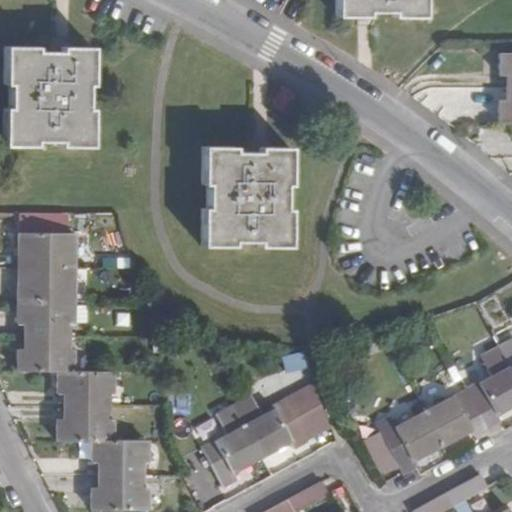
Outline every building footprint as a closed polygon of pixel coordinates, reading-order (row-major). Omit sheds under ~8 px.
[(333,0),(334,17),(366,17),(366,12),(391,12),(391,17),(422,17),(422,0),(333,0)] [(90,85),(90,48),(59,48),(59,52),(35,53),(34,47),(4,47),(3,84),(8,84),(8,108),(2,109),(2,146),(33,146),(34,141),(58,142),(59,148),(90,148),(90,110),(84,110),(85,85),(90,85)] [(497,75),(505,76),(505,88),(511,87),(511,52),(498,52),(497,75)] [(511,87),(505,88),(505,100),(497,100),(497,123),(511,123),(511,87)] [(206,209),(200,208),(199,246),(231,246),(232,240),(255,241),(255,247),(287,247),(288,210),(282,209),(283,186),(288,184),(288,148),(256,147),(256,153),(232,153),(232,147),(201,147),(200,183),(206,184),(206,209)] [(15,255),(23,255),(23,268),(66,267),(66,256),(72,256),(72,233),(15,233),(15,255)] [(66,280),(66,267),(23,268),(23,280),(15,280),(14,302),(71,301),(71,281),(66,280)] [(94,280),(94,271),(84,271),(84,279),(94,280)] [(94,301),(94,285),(84,285),(84,301),(94,301)] [(71,323),(71,301),(14,302),(14,324),(22,323),(22,337),(65,336),(65,323),(71,323)] [(496,332),(489,336),(495,346),(511,377),(511,337),(502,343),(496,332)] [(412,342),(407,335),(394,342),(398,351),(412,342)] [(65,349),(65,336),(22,337),(22,348),(14,348),(14,371),(54,371),(71,371),(70,348),(65,349)] [(382,348),(378,338),(363,343),(367,354),(382,348)] [(478,356),(488,376),(464,388),(485,429),(501,421),(497,414),(511,405),(511,377),(495,346),(478,356)] [(296,379),(292,367),(282,370),(285,382),(296,379)] [(111,394),(111,372),(71,371),(54,371),(54,393),(61,394),(62,407),(105,406),(105,394),(111,394)] [(314,382),(283,398),(298,426),(323,412),(321,407),(320,403),(318,398),(316,393),(315,388),(314,382)] [(485,429),(464,388),(422,411),(440,445),(468,429),(472,437),(485,429)] [(259,415),(249,396),(232,405),(260,456),(288,440),(292,447),(306,440),(298,426),(283,398),(270,406),(271,409),(259,415)] [(231,472),(260,456),(232,405),(214,415),(224,434),(199,449),(220,487),(234,479),(231,472)] [(105,419),(105,406),(62,407),(61,418),(54,419),(54,441),(89,441),(110,442),(110,419),(105,419)] [(145,414),(144,406),(133,406),(134,414),(145,414)] [(422,411),(364,444),(383,479),(398,471),(399,473),(400,475),(414,467),(415,466),(411,460),(440,445),(422,411)] [(323,412),(298,426),(306,440),(330,427),(323,412)] [(145,462),(144,441),(110,442),(89,441),(88,461),(96,462),(95,475),(139,476),(139,463),(145,462)] [(479,474),(444,492),(451,505),(485,487),(486,486),(479,474)] [(139,486),(139,476),(95,475),(95,487),(87,488),(87,510),(144,511),(144,487),(139,486)] [(296,511),(327,495),(320,482),(285,501),(291,511),(296,511)] [(444,492),(410,511),(438,511),(451,505),(444,492)] [(291,511),(285,501),(263,511),(291,511)]
